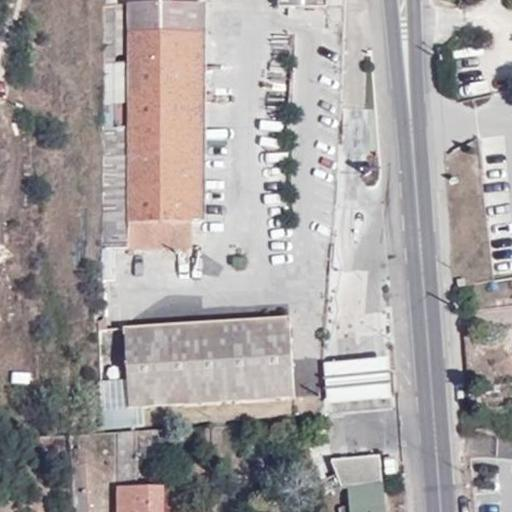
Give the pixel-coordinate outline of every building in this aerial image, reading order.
[(203,5),(107,4),(104,279),(114,279),(114,248),(192,249),(192,221),(202,221),(203,5)] [(143,408),(295,398),(291,319),(125,329),(128,378),(130,409),(143,408)] [(388,359),(326,364),(330,403),(391,397),(388,359)] [(100,379),(100,426),(144,424),(143,408),(130,409),(128,378),(100,379)] [(205,429),(138,433),(138,458),(206,455),(205,429)] [(138,433),(138,430),(118,431),(118,511),(164,511),(164,488),(138,488),(138,458),(138,433)] [(74,465),(84,464),(83,449),(73,449),(74,465)] [(337,473),(324,481),(327,491),(341,484),(342,487),(381,484),(382,484),(380,457),(332,460),(337,473)] [(74,465),(76,511),(89,511),(87,464),(84,464),(74,465)] [(383,511),(381,484),(342,487),(342,489),(349,489),(350,507),(350,511),(383,511)]
